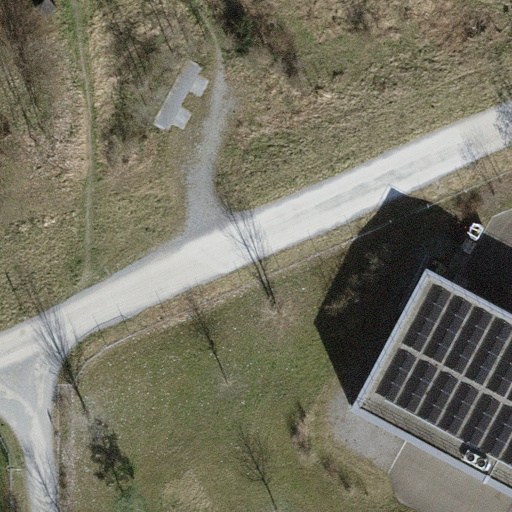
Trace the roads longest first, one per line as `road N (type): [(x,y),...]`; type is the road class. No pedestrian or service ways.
road 1 (track): [(0,355),(511,123)]
road 2 (track): [(41,511),(42,433),(6,352)]
